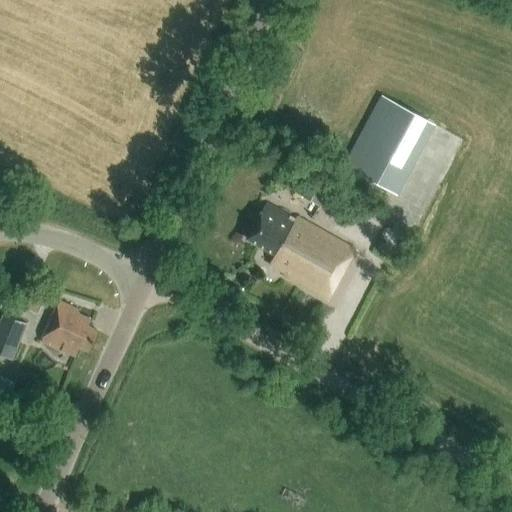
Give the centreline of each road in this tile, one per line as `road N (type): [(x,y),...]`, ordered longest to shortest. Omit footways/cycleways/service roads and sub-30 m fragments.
road 1 (unclassified): [(511,482),(145,277)]
road 2 (tertiary): [(145,277),(271,0)]
road 3 (tertiary): [(39,511),(145,277)]
road 4 (residential): [(145,277),(85,249),(0,230)]
